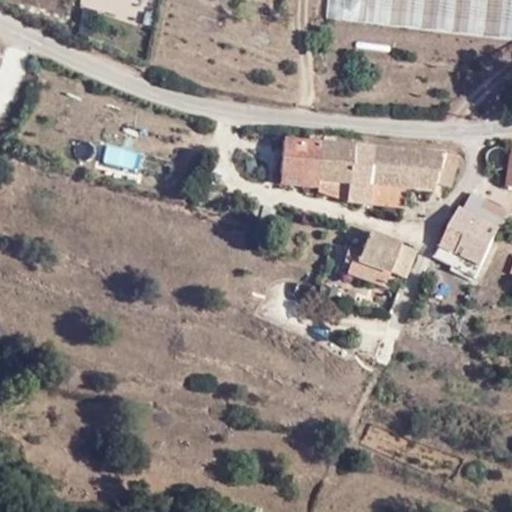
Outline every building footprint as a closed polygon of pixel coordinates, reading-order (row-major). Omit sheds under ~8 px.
[(511,0),(331,0),(330,17),(511,38),(511,0)] [(411,175),(414,153),(284,141),(282,175),(305,177),(306,185),(319,187),(320,178),(349,182),(349,199),(370,201),(372,184),(406,187),(406,175),(411,175)] [(503,170),(510,153),(502,148),(495,148),(489,150),(488,156),(490,165),(503,170)] [(457,157),(414,153),(411,175),(406,175),(406,187),(435,190),(437,184),(452,185),(457,157)] [(305,177),(282,175),(281,182),(306,185),(305,177)] [(497,230),(497,208),(469,193),(459,211),(497,230)] [(511,216),(497,208),(497,230),(502,233),(511,216)] [(480,263),(497,230),(459,211),(440,245),(445,247),(480,263)] [(402,244),(371,233),(359,261),(352,258),(346,270),(385,284),(391,271),(404,275),(410,253),(400,249),(402,244)] [(480,263),(445,247),(441,255),(460,265),(457,270),(473,277),(480,263)]
